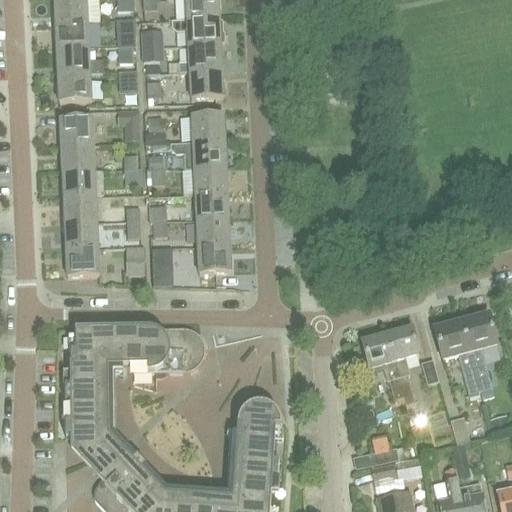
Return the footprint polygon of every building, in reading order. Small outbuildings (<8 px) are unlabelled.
[(70,0),(54,1),(55,27),(87,26),(87,25),(99,25),(98,0),(70,0)] [(134,13),(134,1),(130,1),(129,0),(116,0),(116,9),(117,15),(131,15),(131,14),(134,13)] [(156,0),(142,0),(143,14),(157,14),(156,0)] [(185,0),(187,23),(187,24),(219,23),(218,0),(185,0)] [(413,52),(404,54),(415,114),(423,113),(425,123),(454,118),(452,108),(465,105),(467,115),(496,110),(494,99),(502,98),(485,12),(445,20),(448,32),(411,40),(413,52)] [(187,24),(187,23),(172,24),(173,31),(177,35),(187,34),(188,50),(220,49),(220,48),(224,46),(224,36),(222,35),(222,24),(219,23),(187,24)] [(55,27),(56,53),(89,51),(87,26),(55,27)] [(145,51),(159,50),(158,35),(144,35),(145,51)] [(118,37),(118,52),(132,51),(131,36),(118,37)] [(220,49),(188,50),(189,65),(179,65),(180,76),(189,76),(222,74),(220,49)] [(159,66),(159,50),(145,51),(146,66),(159,66)] [(104,77),(103,64),(89,65),(89,51),(56,53),(58,79),(90,77),(104,77)] [(132,51),(118,52),(119,67),(133,67),(132,51)] [(222,74),(189,76),(191,103),(223,101),(222,74)] [(135,110),(133,76),(119,77),(121,103),(128,103),(129,110),(135,110)] [(90,77),(58,79),(59,106),(91,105),(90,77)] [(161,101),(160,86),(145,86),(147,102),(161,101)] [(135,115),(121,116),(118,116),(118,129),(139,128),(138,115),(135,115)] [(192,121),(193,147),(225,146),(224,119),(192,121)] [(60,124),(61,150),(93,149),(92,122),(60,124)] [(148,122),(149,138),(163,137),(162,122),(148,122)] [(226,172),(225,146),(193,147),(171,148),(171,154),(175,158),(184,158),(184,173),(194,174),(194,173),(226,172)] [(93,149),(61,150),(62,176),(95,175),(93,149)] [(124,175),(138,175),(137,159),(123,160),(124,175)] [(149,161),(149,174),(164,173),(165,173),(164,161),(149,161)] [(194,173),(194,174),(195,200),(227,198),(226,172),(194,173)] [(147,189),(151,189),(165,189),(164,173),(147,174),(147,189)] [(62,176),(63,202),(96,200),(95,175),(62,176)] [(139,190),(138,175),(124,175),(125,190),(139,190)] [(229,224),(227,198),(195,200),(196,226),(229,224)] [(96,200),(63,202),(65,229),(97,227),(96,200)] [(152,211),(153,226),(167,225),(166,210),(152,211)] [(127,227),(140,227),(139,212),(126,212),(127,227)] [(198,252),(230,251),(229,224),(196,226),(198,252)] [(168,241),(167,225),(153,226),(153,241),(168,241)] [(65,229),(66,255),(98,253),(97,227),(65,229)] [(141,242),(140,227),(127,227),(127,242),(141,242)] [(230,251),(198,252),(199,278),(231,276),(230,251)] [(99,279),(98,253),(66,255),(67,281),(99,279)] [(170,264),(170,254),(150,255),(151,265),(170,264)] [(142,266),(141,266),(126,266),(126,280),(142,279),(142,266)] [(152,279),(152,289),(171,288),(171,278),(152,279)] [(488,318),(485,319),(482,316),(475,318),(474,322),(461,325),(480,395),(491,392),(481,353),(497,349),(488,318)] [(480,395),(461,325),(448,329),(446,326),(438,328),(437,332),(434,333),(443,364),(458,360),(469,398),(480,395)] [(386,338),(404,401),(406,409),(414,407),(406,379),(409,379),(405,363),(419,359),(411,331),(386,338)] [(96,505),(97,507),(101,511),(269,511),(272,481),(278,481),(279,466),(273,465),(275,432),(281,432),(281,429),(281,425),(280,422),(278,419),(276,416),(273,413),(270,411),(267,410),(264,409),(260,408),(257,408),(253,409),(250,410),(247,412),(245,414),(242,416),(241,419),(239,422),(238,425),(238,428),(233,504),(165,499),(132,465),(115,437),(114,377),(187,377),(190,376),(192,375),(195,374),(198,372),(200,370),(201,367),(203,364),(204,361),(205,357),(205,353),(205,350),(203,346),(202,343),(199,340),(197,338),(193,336),(190,334),(187,334),(183,334),(76,334),(76,356),(70,356),(71,391),(65,391),(65,406),(71,406),(71,426),(65,426),(66,441),(71,441),(71,442),(99,487),(96,492),(95,494),(94,496),(94,498),(94,500),(94,502),(95,504),(96,505)] [(395,404),(404,401),(386,338),(362,345),(369,373),(383,370),(387,385),(389,384),(395,404)] [(433,364),(421,367),(427,389),(439,386),(433,364)] [(439,405),(407,414),(415,442),(447,433),(439,405)] [(506,418),(490,422),(494,437),(510,433),(506,418)] [(467,436),(454,439),(457,451),(463,449),(470,448),(467,436)] [(457,483),(458,483),(470,480),(463,449),(457,451),(452,452),(456,472),(456,473),(457,483)] [(372,472),(406,463),(403,451),(396,452),(368,458),(371,470),(372,470),(372,472)] [(406,463),(372,472),(373,472),(371,472),(373,485),(396,481),(396,480),(403,479),(401,468),(404,468),(407,467),(406,463)] [(458,487),(458,483),(457,483),(456,473),(445,474),(450,503),(439,505),(440,507),(436,510),(436,511),(462,511),(459,492),(458,487)] [(459,492),(462,511),(484,511),(482,497),(480,488),(459,492)] [(500,511),(511,511),(511,495),(498,498),(500,511)] [(411,511),(409,497),(377,503),(378,511),(411,511)]
